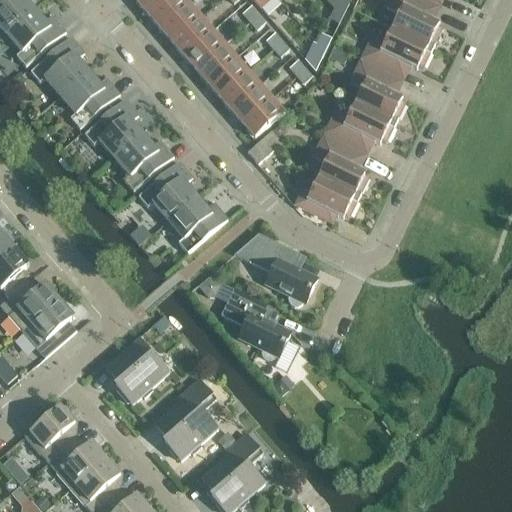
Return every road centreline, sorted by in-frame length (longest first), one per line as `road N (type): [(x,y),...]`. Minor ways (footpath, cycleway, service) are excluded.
road 1 (unclassified): [(359,265),(281,225),(97,11)]
road 2 (unclassified): [(359,265),(382,258),(510,0)]
road 3 (unclassified): [(65,376),(117,326),(0,185)]
road 4 (residential): [(176,511),(65,376)]
